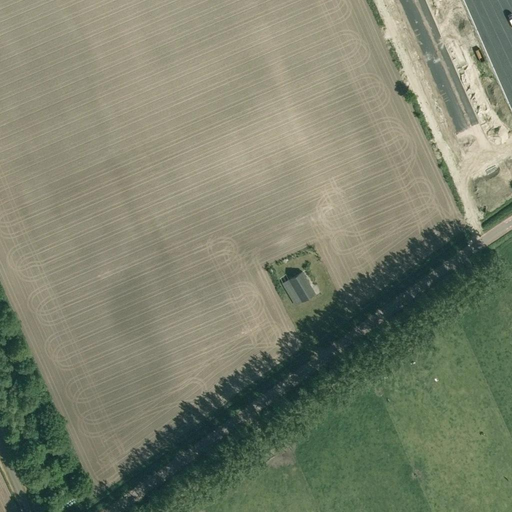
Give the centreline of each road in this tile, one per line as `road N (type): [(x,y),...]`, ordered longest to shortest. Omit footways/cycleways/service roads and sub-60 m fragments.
road 1 (tertiary): [(112,511),(511,227)]
road 2 (unclassified): [(488,167),(412,0)]
